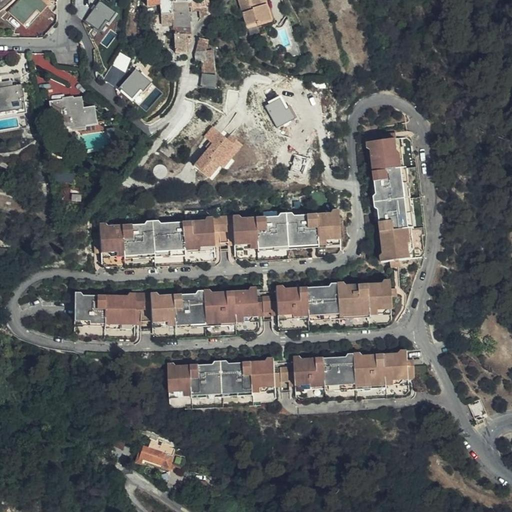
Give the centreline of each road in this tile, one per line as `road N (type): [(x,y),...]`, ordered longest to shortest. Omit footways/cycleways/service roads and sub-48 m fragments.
road 1 (residential): [(224,270),(317,267),(357,245),(353,123),(364,103),(381,97),(420,121),(436,233),(420,328)]
road 2 (residential): [(13,318),(17,290),(40,274),(224,270)]
road 3 (residential): [(452,397),(304,408),(287,404),(284,382)]
road 4 (residential): [(420,328),(267,339)]
road 5 (residential): [(144,349),(34,339),(13,318)]
road 6 (residential): [(267,339),(144,349)]
